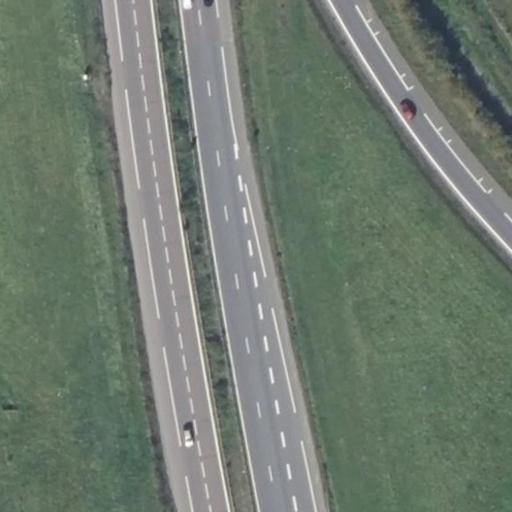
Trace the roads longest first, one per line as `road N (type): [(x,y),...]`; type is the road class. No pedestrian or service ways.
road 1 (trunk): [(133,0),(210,511)]
road 2 (trunk): [(300,511),(222,189)]
road 3 (trunk): [(277,511),(222,189)]
road 4 (trunk): [(511,233),(441,154),(340,0)]
road 5 (trunk): [(222,189),(197,0)]
road 6 (track): [(511,126),(422,0)]
